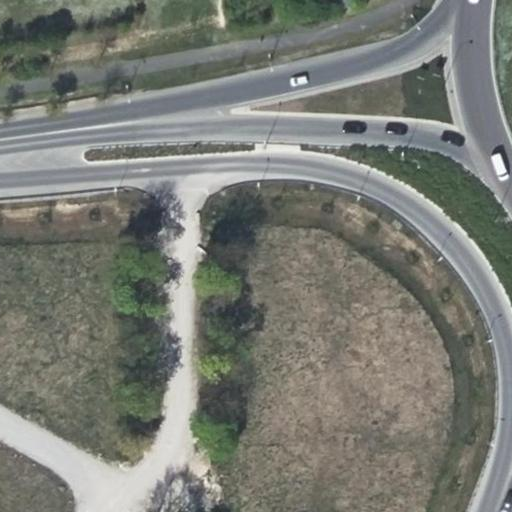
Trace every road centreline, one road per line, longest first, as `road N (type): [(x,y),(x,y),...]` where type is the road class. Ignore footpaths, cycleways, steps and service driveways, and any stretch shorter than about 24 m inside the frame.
road 1 (tertiary): [(0,181),(254,165),(368,183),(436,223),(479,274),(511,375)]
road 2 (tertiary): [(126,126),(395,132),(496,162)]
road 3 (tertiary): [(457,0),(412,41),(372,60),(126,126)]
road 4 (primary): [(469,0),(470,75),(496,162)]
road 5 (tertiary): [(0,141),(126,126)]
